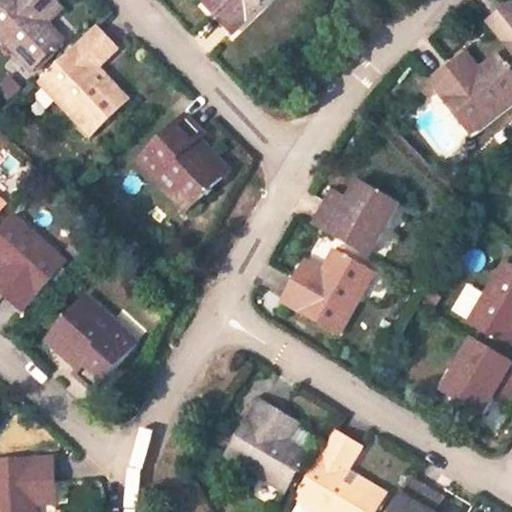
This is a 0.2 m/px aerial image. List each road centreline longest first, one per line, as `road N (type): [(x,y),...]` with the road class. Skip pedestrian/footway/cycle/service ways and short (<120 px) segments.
road 1 (residential): [(508,490),(214,315)]
road 2 (residential): [(297,170),(131,0)]
road 3 (residential): [(297,170),(413,19),(442,0)]
road 4 (residential): [(214,315),(127,463)]
road 5 (residential): [(127,463),(0,352)]
road 6 (residential): [(214,315),(297,170)]
